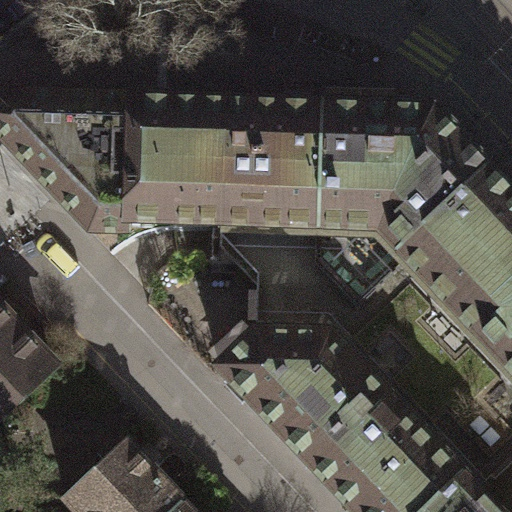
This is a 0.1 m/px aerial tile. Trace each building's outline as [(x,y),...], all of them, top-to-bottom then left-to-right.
[(132,232),(132,222),(135,101),(0,97),(0,133),(92,231),(132,232)] [(135,101),(132,222),(222,225),(225,104),(135,101)] [(225,104),(222,225),(277,226),(290,227),(319,228),(323,107),(278,105),(225,104)] [(433,110),(323,107),(319,228),(377,230),(400,253),(488,168),(433,110)] [(511,194),(488,168),(400,253),(511,370),(511,194)] [(259,288),(257,331),(261,328),(277,277),(282,277),(282,261),(303,242),(295,231),(291,231),(290,227),(277,226),(222,225),(221,246),(259,288)] [(220,367),(356,511),(456,511),(479,492),(511,461),(511,370),(400,253),(377,230),(319,228),(290,227),(291,231),(295,231),(303,242),(282,261),(282,277),(277,277),(261,328),(257,331),(220,367)] [(0,412),(53,364),(0,309),(0,412)] [(126,444),(68,500),(79,511),(166,511),(179,500),(126,444)] [(498,511),(479,492),(456,511),(498,511)] [(190,511),(179,500),(166,511),(190,511)]
